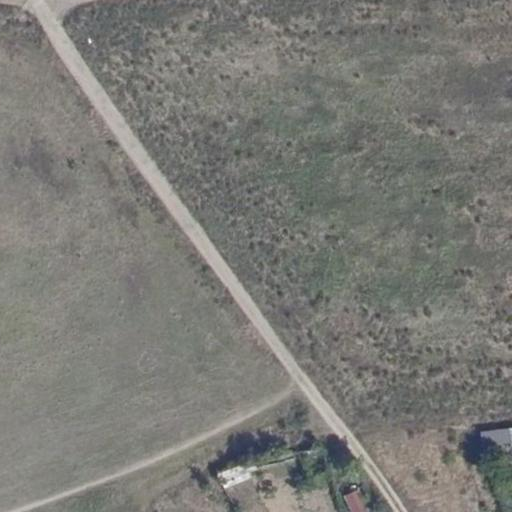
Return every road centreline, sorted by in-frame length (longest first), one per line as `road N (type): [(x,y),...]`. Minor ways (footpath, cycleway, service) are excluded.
road 1 (track): [(32,0),(189,230),(400,511)]
road 2 (track): [(511,425),(346,436),(216,468),(137,511)]
